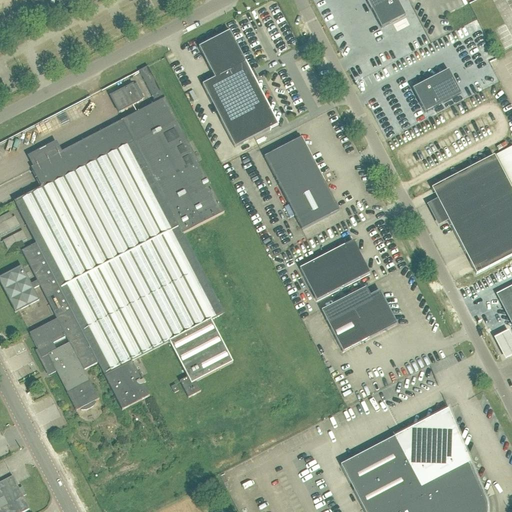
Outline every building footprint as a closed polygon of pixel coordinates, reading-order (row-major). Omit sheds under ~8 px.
[(27,22),(50,11),(44,0),(18,0),(17,1),(27,22)] [(405,17),(395,0),(365,0),(381,30),(405,17)] [(245,64),(229,33),(198,49),(214,80),(202,87),(234,149),(270,131),(278,127),(273,118),(245,64)] [(56,373),(67,394),(76,412),(99,401),(90,383),(84,371),(97,364),(122,411),(150,397),(132,362),(169,343),(187,379),(180,383),(188,399),(201,393),(196,383),(233,364),(211,321),(223,315),(202,275),(182,236),(224,214),(165,100),(164,100),(148,68),(147,68),(139,73),(155,105),(31,169),(42,190),(20,202),(15,205),(36,245),(21,253),(37,283),(30,286),(21,269),(0,279),(0,284),(15,314),(38,302),(33,290),(39,287),(57,321),(29,335),(38,351),(35,353),(45,372),(48,371),(50,376),(56,373)] [(412,91),(425,114),(461,96),(448,72),(412,91)] [(118,114),(141,102),(132,86),(110,98),(118,114)] [(25,151),(30,146),(25,141),(20,147),(25,151)] [(265,159),(264,159),(302,232),(339,212),(324,184),(320,185),(319,184),(321,183),(319,179),(317,180),(303,152),(300,151),(301,149),(296,148),(296,149),(293,149),(266,162),(265,159)] [(511,192),(494,157),(475,167),(431,190),(476,275),(511,256),(511,192)] [(7,210),(0,212),(0,227),(13,223),(7,210)] [(9,234),(1,237),(3,242),(21,235),(19,228),(9,232),(9,234)] [(344,247),(299,271),(316,303),(370,275),(354,245),(353,243),(344,247)] [(342,354),(396,326),(379,293),(370,298),(366,289),(321,312),(325,321),(342,354)] [(511,289),(498,297),(511,325),(511,289)] [(511,342),(505,329),(490,336),(501,358),(511,352),(511,342)] [(485,499),(448,410),(340,467),(363,511),(476,511),(476,510),(476,509),(476,507),(476,505),(475,503),(485,499)] [(20,494),(12,478),(0,484),(0,511),(25,511),(28,511),(22,498),(25,497),(23,493),(20,494)]
